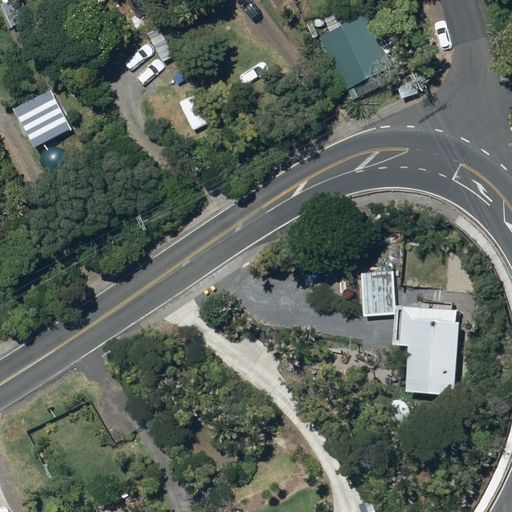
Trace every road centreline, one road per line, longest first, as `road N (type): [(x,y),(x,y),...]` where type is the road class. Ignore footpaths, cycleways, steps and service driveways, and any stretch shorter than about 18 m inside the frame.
road 1 (secondary): [(463,167),(432,155),(397,155),(321,176),(0,383)]
road 2 (residential): [(463,167),(477,76),(458,0)]
